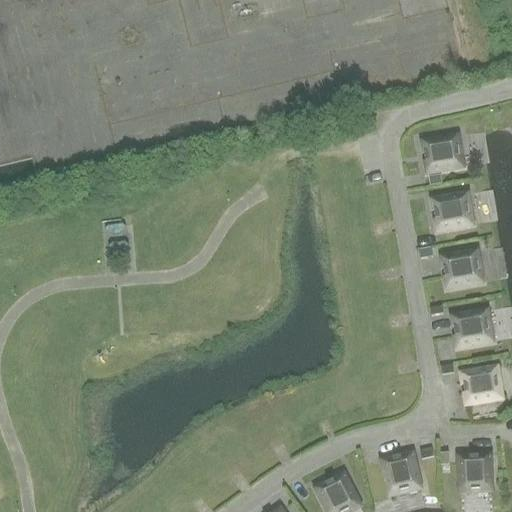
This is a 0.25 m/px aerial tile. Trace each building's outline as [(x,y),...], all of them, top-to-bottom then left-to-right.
[(452,138),(422,143),(427,174),(458,169),(452,138)] [(441,176),(429,178),(431,187),(442,185),(441,176)] [(432,201),(437,232),(468,227),(462,196),(432,201)] [(124,225),(109,226),(106,230),(114,235),(120,234),(126,227),(124,225)] [(128,242),(112,244),(109,247),(117,253),(122,252),(130,245),(128,242)] [(431,250),(420,252),(422,260),(433,259),(431,250)] [(472,253),(442,259),(447,289),(478,284),(472,253)] [(431,309),(432,316),(444,314),(443,307),(431,309)] [(458,349),(489,343),(483,313),(453,318),(458,349)] [(442,368),(443,376),(455,374),(453,366),(442,368)] [(467,405),(498,400),(492,370),(462,375),(467,405)] [(432,450),(421,452),(423,460),(434,458),(432,450)] [(449,453),(441,453),(441,465),(449,465),(449,453)] [(390,492),(420,485),(413,455),(383,462),(390,492)] [(461,489),(492,487),(490,456),(459,458),(461,489)] [(327,511),(340,511),(358,503),(344,476),(316,490),(327,511)]
